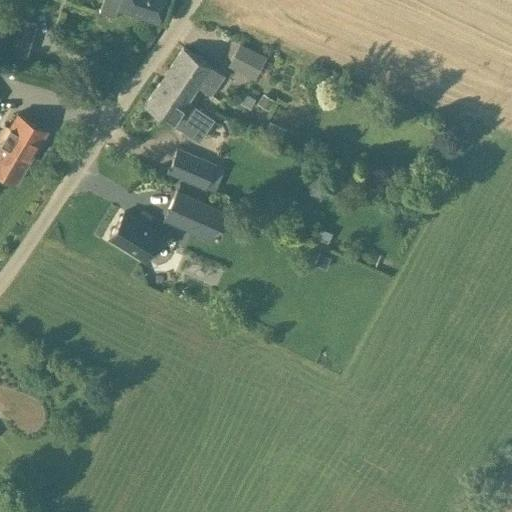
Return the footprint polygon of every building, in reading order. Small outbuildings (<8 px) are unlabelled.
[(119,0),(117,9),(158,23),(165,0),(119,0)] [(2,13),(0,20),(0,47),(27,56),(37,24),(2,13)] [(228,66),(255,80),(267,57),(240,43),(228,66)] [(164,75),(192,94),(197,87),(210,96),(224,75),(183,48),(164,75)] [(192,94),(164,75),(143,106),(185,134),(200,110),(187,101),(192,94)] [(255,99),(241,91),(236,101),(249,109),(255,99)] [(0,173),(16,183),(47,130),(17,113),(0,142),(0,173)] [(205,189),(215,164),(177,147),(166,172),(205,189)] [(309,178),(309,195),(328,195),(328,178),(309,178)] [(165,217),(215,238),(228,209),(178,187),(165,217)] [(108,238),(144,260),(160,234),(124,212),(108,238)]
